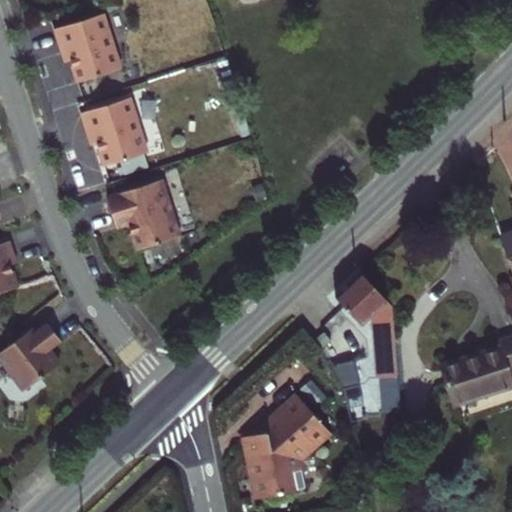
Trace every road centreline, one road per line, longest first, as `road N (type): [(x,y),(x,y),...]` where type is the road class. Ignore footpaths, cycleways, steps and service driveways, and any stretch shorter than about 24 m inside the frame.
road 1 (secondary): [(171,399),(511,70)]
road 2 (residential): [(0,49),(80,281),(171,399)]
road 3 (secondary): [(52,511),(171,399)]
road 4 (residential): [(171,399),(192,433),(210,511)]
